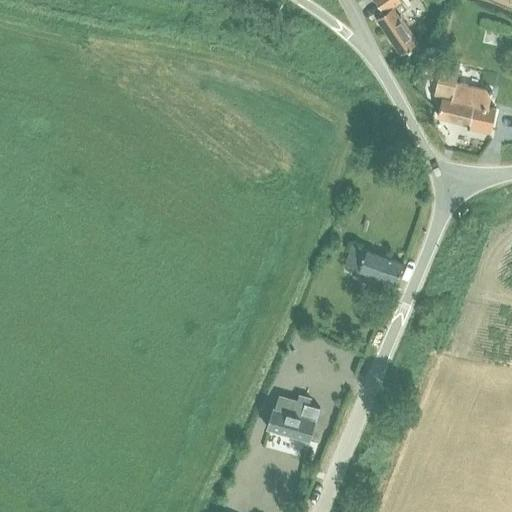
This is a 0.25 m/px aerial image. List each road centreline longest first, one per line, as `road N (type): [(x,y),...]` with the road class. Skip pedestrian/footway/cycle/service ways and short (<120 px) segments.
road 1 (residential): [(320,511),(435,234),(441,183)]
road 2 (residential): [(441,183),(374,60)]
